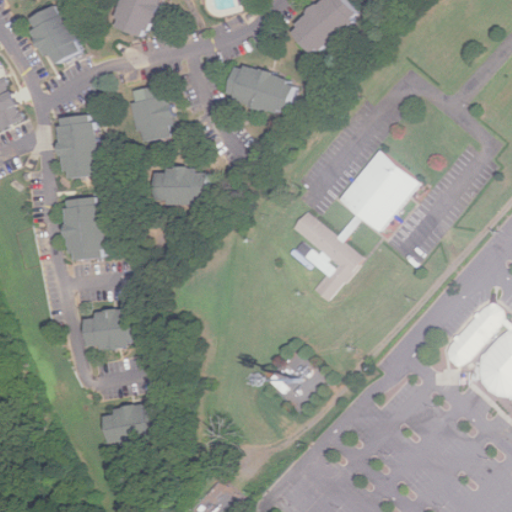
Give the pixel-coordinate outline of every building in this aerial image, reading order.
[(170,0),(132,0),(123,26),(156,38),(170,0)] [(370,17),(356,0),(335,0),(299,27),(320,55),(370,17)] [(63,66),(94,49),(69,2),(38,19),(63,66)] [(237,97),(296,114),(306,80),(247,63),(237,97)] [(0,132),(32,120),(14,76),(0,81),(0,132)] [(174,85),(139,90),(148,142),(183,136),(174,85)] [(104,112),(69,116),(77,179),(112,175),(104,112)] [(387,230),(348,198),(391,145),(430,177),(387,230)] [(220,172),(208,171),(208,167),(166,166),(165,203),(219,204),(220,172)] [(82,261),(116,258),(111,196),(76,200),(82,261)] [(301,227),(316,209),(371,256),(334,300),(318,287),(331,272),(321,263),(315,269),(296,253),(301,246),(305,249),(314,238),(301,227)] [(451,359),(449,351),(452,344),(456,339),(480,312),(485,308),(492,304),(495,294),(499,294),(500,305),(505,309),(507,317),(511,322),(511,397),(510,398),(499,396),(490,390),(484,382),(482,371),(483,361),(484,356),(493,346),(500,337),(511,330),(510,328),(505,324),(488,343),(471,361),(464,365),(457,365),(451,359)] [(148,312),(137,313),(137,309),(95,314),(99,350),(152,344),(148,312)] [(173,437),(167,403),(113,413),(120,447),(173,437)]
